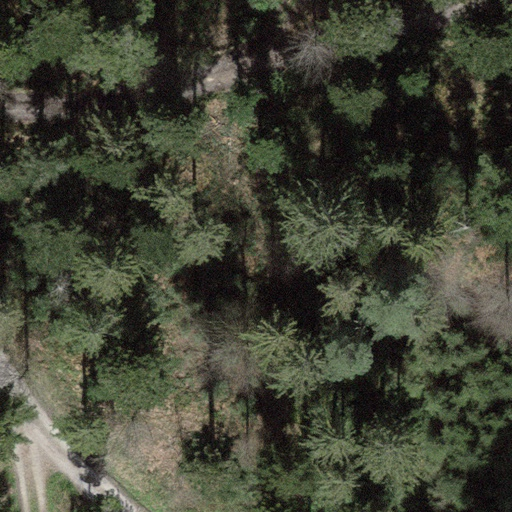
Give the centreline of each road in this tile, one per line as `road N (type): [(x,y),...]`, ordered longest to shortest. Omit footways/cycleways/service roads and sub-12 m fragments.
road 1 (track): [(446,0),(0,134)]
road 2 (track): [(123,511),(0,378)]
